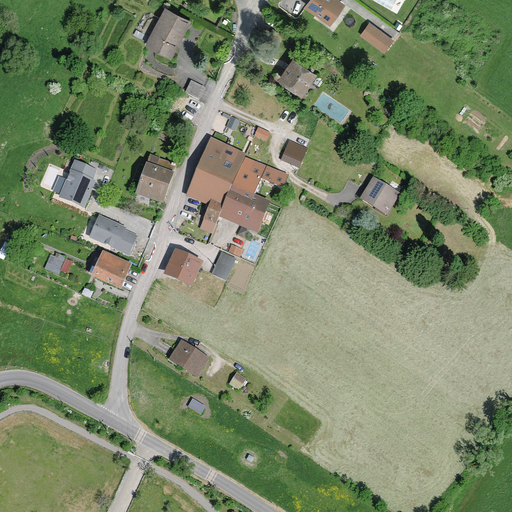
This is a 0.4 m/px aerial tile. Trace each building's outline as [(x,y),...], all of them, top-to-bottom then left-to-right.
[(344,6),(336,0),(312,0),(308,6),(332,23),(344,6)] [(153,36),(150,41),(172,52),(175,47),(189,20),(167,9),(153,36)] [(369,24),(361,35),(383,51),(391,40),(369,24)] [(296,60),(284,78),(302,91),(314,74),(296,60)] [(187,94),(199,100),(205,89),(193,82),(187,94)] [(215,126),(237,134),(242,123),(221,115),(215,126)] [(242,123),(237,134),(243,136),(241,141),(251,145),(256,135),(258,129),(242,123)] [(268,134),(258,129),(256,135),(265,139),(268,134)] [(287,162),(301,168),(308,152),(291,144),(290,145),(283,160),(287,162)] [(199,174),(233,188),(241,169),(245,160),(245,159),(233,154),(231,159),(222,155),(224,149),(217,146),(214,152),(209,150),(199,174)] [(259,166),(245,160),(241,169),(254,175),(259,166)] [(147,166),(137,191),(161,200),(173,167),(160,162),(157,169),(147,166)] [(96,171),(77,163),(62,197),(83,206),(94,182),(92,181),(96,171)] [(254,175),(241,169),(233,188),(255,197),(263,179),(267,170),(259,166),(254,175)] [(288,179),(267,170),(263,179),(284,188),(288,179)] [(233,188),(199,174),(190,193),(213,203),(210,211),(208,210),(203,220),(217,225),(221,215),(225,207),(233,188)] [(374,185),(364,202),(386,216),(397,200),(374,185)] [(233,188),(225,207),(234,212),(231,220),(256,231),(268,203),(255,197),(233,188)] [(221,215),(231,220),(234,212),(225,207),(221,215)] [(120,226),(100,218),(92,237),(128,252),(135,236),(119,229),(120,226)] [(213,234),(217,225),(203,220),(200,229),(213,234)] [(230,253),(237,256),(239,250),(233,247),(230,253)] [(69,273),(73,258),(51,252),(47,267),(69,273)] [(118,287),(128,264),(105,254),(96,277),(118,287)] [(166,273),(189,284),(199,265),(176,254),(166,273)] [(222,254),(220,258),(211,274),(224,281),(235,260),(224,255),(222,254)] [(181,343),(170,359),(195,376),(206,359),(181,343)] [(235,375),(229,384),(239,390),(244,381),(235,375)]
